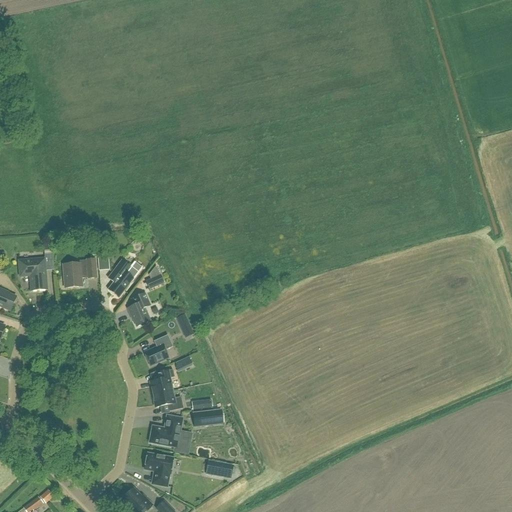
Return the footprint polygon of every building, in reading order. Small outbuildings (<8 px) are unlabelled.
[(46,291),(44,260),(18,262),(19,279),(29,278),(30,293),(46,291)] [(95,280),(94,261),(86,262),(79,263),(79,265),(62,267),(64,290),(81,289),(80,276),(87,275),(87,280),(95,280)] [(129,269),(121,262),(107,280),(113,284),(107,291),(118,300),(142,268),(134,262),(129,269)] [(150,281),(145,283),(149,291),(164,285),(160,276),(159,276),(156,267),(148,276),(150,281)] [(5,293),(0,290),(0,308),(9,313),(15,299),(5,294),(5,293)] [(148,306),(144,295),(132,300),(135,306),(126,310),(130,318),(131,318),(135,329),(149,322),(143,308),(148,306)] [(185,316),(176,320),(182,333),(190,329),(185,316)] [(165,352),(173,348),(167,336),(154,342),(156,349),(144,354),(150,367),(168,359),(165,352)] [(176,364),(179,374),(195,369),(192,359),(176,364)] [(152,396),(172,392),(169,380),(174,379),(172,371),(156,375),(157,382),(149,384),(152,396)] [(173,400),(172,392),(152,396),(154,409),(167,407),(168,413),(182,410),(180,399),(173,400)] [(221,412),(193,415),(195,427),(222,424),(221,412)] [(182,420),(167,417),(165,427),(166,427),(165,430),(152,428),(149,444),(176,449),(175,451),(186,453),(188,442),(190,443),(190,442),(182,440),(183,435),(179,434),(182,420)] [(173,460),(147,456),(144,471),(154,473),(152,486),(166,488),(168,476),(170,476),(173,460)] [(208,461),(207,471),(232,476),(234,466),(208,461)] [(124,495),(120,499),(121,501),(120,502),(129,511),(146,511),(152,507),(145,500),(144,501),(133,490),(126,496),(124,495)] [(54,498),(48,491),(40,498),(46,505),(54,498)] [(32,511),(43,504),(38,498),(23,509),(25,511),(32,511)] [(172,511),(163,503),(155,510),(156,511),(172,511)]
